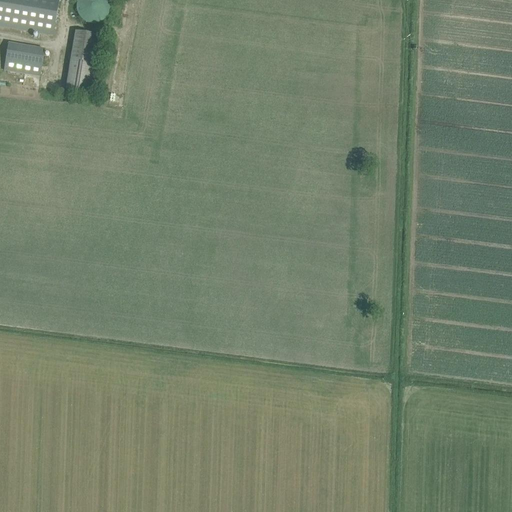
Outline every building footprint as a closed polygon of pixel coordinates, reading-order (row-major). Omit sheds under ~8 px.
[(0,0),(0,26),(53,36),(59,0),(0,0)] [(79,17),(82,21),(87,23),(91,24),(97,24),(101,22),(105,20),(107,17),(109,12),(110,7),(109,2),(108,0),(78,0),(78,2),(76,7),(77,11),(79,17)] [(76,31),(71,60),(99,65),(104,37),(76,31)] [(8,44),(4,71),(40,77),(44,50),(8,44)] [(99,65),(71,60),(66,90),(94,95),(99,65)]
